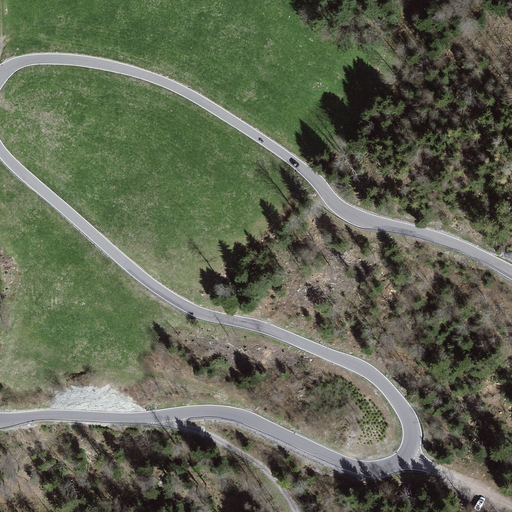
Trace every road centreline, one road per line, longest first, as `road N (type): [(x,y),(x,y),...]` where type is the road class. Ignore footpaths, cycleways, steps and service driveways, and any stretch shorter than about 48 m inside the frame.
road 1 (secondary): [(0,419),(231,413),(367,469),(406,456),(411,437),(400,403),(373,375),(171,297),(0,149)]
road 2 (secondary): [(0,74),(54,58),(161,81),(293,160),(355,216),(445,240),(511,272)]
